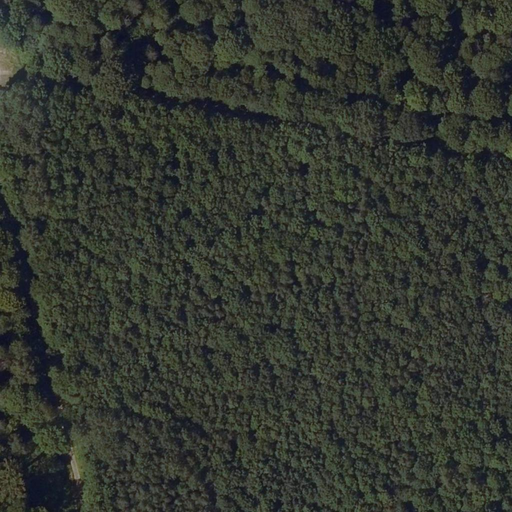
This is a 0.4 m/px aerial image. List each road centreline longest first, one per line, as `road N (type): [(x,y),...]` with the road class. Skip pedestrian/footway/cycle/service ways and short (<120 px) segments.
road 1 (track): [(0,79),(511,164)]
road 2 (track): [(0,183),(82,511)]
